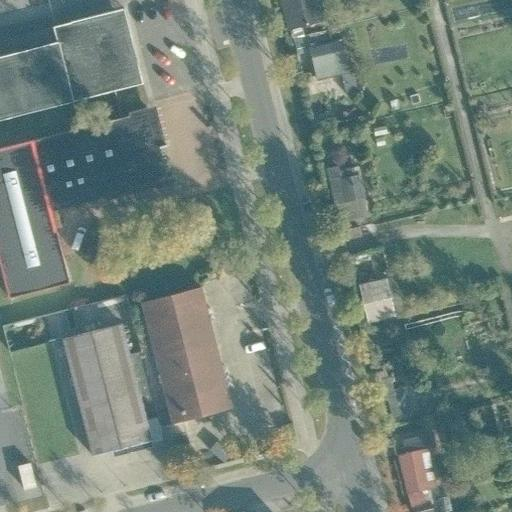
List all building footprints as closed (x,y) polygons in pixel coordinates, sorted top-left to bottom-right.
[(284,0),(292,32),(329,24),(323,0),(284,0)] [(57,44),(0,58),(0,122),(144,85),(127,11),(53,30),(57,44)] [(349,38),(313,43),(318,78),(346,74),(348,91),(356,90),(349,38)] [(145,113),(32,142),(51,213),(170,183),(161,149),(167,148),(156,108),(144,110),(145,113)] [(337,219),(368,217),(365,162),(334,165),(337,219)] [(390,275),(362,282),(371,321),(399,314),(390,275)] [(203,291),(141,306),(173,431),(238,414),(203,291)] [(122,327),(64,342),(95,463),(157,446),(122,327)] [(393,388),(397,413),(423,409),(418,383),(393,388)] [(405,439),(408,450),(399,452),(410,493),(442,484),(427,432),(405,439)]
